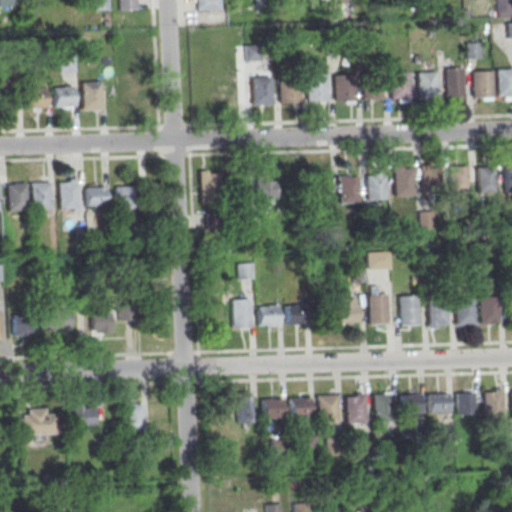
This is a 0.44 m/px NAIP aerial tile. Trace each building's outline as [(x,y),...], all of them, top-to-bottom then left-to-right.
[(108,10),(107,0),(93,0),(93,10),(108,10)] [(135,0),(116,0),(117,10),(136,10),(135,0)] [(195,0),(195,10),(219,10),(219,0),(195,0)] [(511,15),(511,0),(494,0),(494,16),(511,15)] [(479,42),(464,42),(464,57),(479,57),(479,42)] [(258,45),(244,45),(244,59),(258,59),(258,45)] [(460,101),(462,67),(443,66),(442,100),(460,101)] [(495,70),(511,69),(511,96),(496,97),(495,70)] [(415,72),(435,71),(436,98),(417,99),(415,72)] [(470,72),(489,71),(490,98),(471,99),(470,72)] [(388,73),(407,72),(408,99),(389,100),(388,73)] [(361,73),(380,73),(381,100),(362,101),(361,73)] [(305,75),(324,74),(325,101),(306,102),(305,75)] [(333,74),(352,74),(353,101),(334,102),(333,74)] [(250,78),(269,77),(270,104),(251,105),(250,78)] [(277,78),(296,77),(297,104),(278,105),(277,78)] [(137,78),(117,78),(117,107),(137,107),(137,78)] [(0,79),(16,79),(17,106),(0,106),(0,79)] [(80,83),(99,82),(100,109),(81,110),(80,83)] [(52,88),(72,87),(73,106),(53,107),(52,88)] [(25,89),(45,88),(46,107),(26,108),(25,89)] [(447,167),(466,167),(467,191),(448,192),(447,167)] [(475,168),(492,167),(493,191),(476,192),(475,168)] [(501,191),(511,191),(511,167),(501,167),(501,191)] [(393,170),(412,169),(413,194),(394,194),(393,170)] [(421,169),(439,169),(440,193),(421,194),(421,169)] [(216,203),(216,170),(198,170),(198,203),(216,203)] [(366,176),(385,175),(385,200),(367,201),(366,176)] [(252,199),(272,199),(272,176),(252,176),(252,199)] [(337,178),(356,177),(357,202),(338,203),(337,178)] [(29,183),(48,182),(50,209),(30,210),(29,183)] [(57,182),(76,182),(77,209),(58,210),(57,182)] [(5,184),(24,183),(26,210),(6,211),(5,184)] [(123,216),(132,216),(132,208),(138,208),(138,185),(114,185),(114,209),(123,209),(123,216)] [(84,186),(84,206),(104,206),(104,186),(84,186)] [(427,212),(418,212),(418,227),(427,227),(427,212)] [(366,252),(389,251),(390,268),(378,269),(367,269),(366,252)] [(367,296),(385,295),(386,325),(368,325),(367,296)] [(397,297),(416,296),(417,323),(398,324),(397,297)] [(453,298),(472,297),(473,324),(454,325),(453,298)] [(477,298),(496,297),(497,324),(478,325),(477,298)] [(328,303),(341,302),(341,298),(355,298),(355,306),(357,305),(358,321),(329,323),(328,303)] [(426,299),(445,298),(446,325),(427,326),(426,299)] [(229,300),(248,299),(250,326),(230,327),(229,300)] [(284,305),(304,304),(305,324),(284,324),(284,305)] [(256,306),(276,305),(277,325),(257,326),(256,306)] [(128,306),(117,306),(117,313),(90,313),(90,332),(110,332),(110,320),(128,320),(128,306)] [(46,309),(46,328),(70,328),(70,309),(46,309)] [(11,315),(11,334),(29,334),(29,315),(11,315)] [(472,414),(472,391),(454,391),(454,414),(472,414)] [(482,393),(501,392),(502,419),(483,420),(482,393)] [(250,422),(250,394),(235,394),(235,422),(250,422)] [(372,395),(391,394),(392,421),(373,422),(372,395)] [(398,395),(419,394),(419,414),(399,415),(398,395)] [(426,395),(446,394),(447,414),(426,415),(426,395)] [(344,396),(363,395),(364,423),(345,423),(344,396)] [(316,396),(336,396),(337,423),(318,424),(316,396)] [(288,398),(308,397),(309,417),(289,418),(288,398)] [(261,399),(281,398),(282,418),(261,419),(261,399)] [(141,430),(141,403),(123,403),(123,430),(141,430)] [(70,426),(94,426),(94,404),(70,404),(70,426)] [(45,408),(22,408),(22,434),(57,434),(57,413),(45,413),(45,408)] [(299,436),(299,453),(315,453),(315,436),(299,436)] [(334,437),(325,437),(325,454),(334,454),(334,437)] [(292,504),(292,511),(308,511),(308,502),(292,504)]
